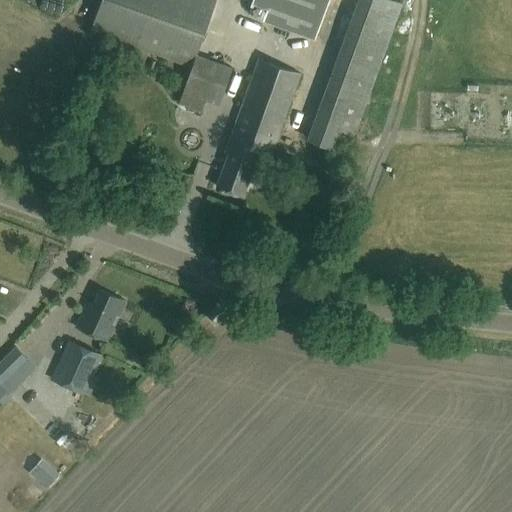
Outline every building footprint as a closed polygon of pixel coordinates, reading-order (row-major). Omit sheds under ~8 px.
[(197,55),(216,0),(102,0),(91,30),(192,67),(179,102),(202,110),(206,99),(219,104),(232,68),(197,55)] [(253,0),(248,16),(314,39),(328,0),(253,0)] [(360,0),(310,140),(347,153),(401,3),(392,0),(360,0)] [(300,75),(258,60),(225,152),(229,154),(223,170),(217,187),(243,196),(249,179),(255,163),(261,165),(265,152),(272,154),(300,75)] [(479,85),(478,90),(478,94),(490,95),(490,85),(479,85)] [(87,302),(79,319),(75,327),(107,341),(125,301),(100,289),(93,305),(87,302)] [(69,339),(63,354),(50,379),(54,381),(50,391),(76,403),(80,394),(84,396),(85,394),(90,396),(98,379),(96,379),(100,369),(97,367),(103,354),(69,339)] [(0,361),(0,384),(0,385),(10,394),(20,384),(11,375),(28,358),(15,346),(0,361)]
